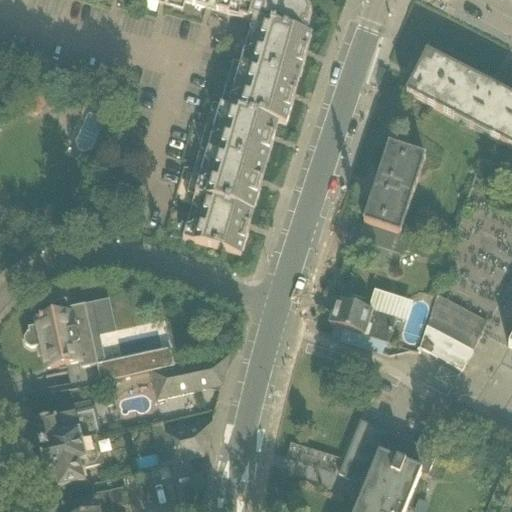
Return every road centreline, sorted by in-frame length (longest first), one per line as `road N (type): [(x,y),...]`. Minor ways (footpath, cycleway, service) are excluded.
road 1 (residential): [(278,308),(379,0)]
road 2 (residential): [(278,308),(128,256),(63,258),(15,284),(0,302)]
road 3 (residential): [(230,511),(278,308)]
